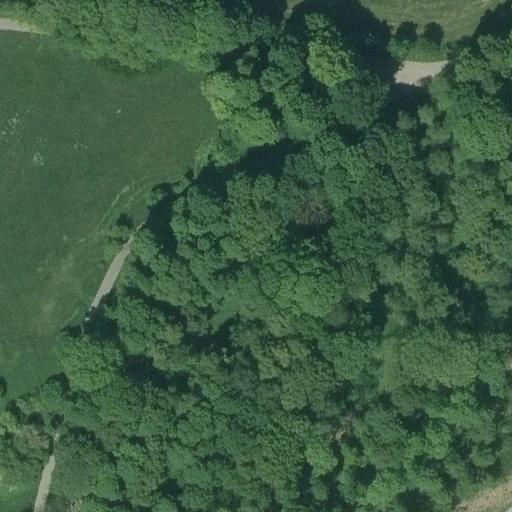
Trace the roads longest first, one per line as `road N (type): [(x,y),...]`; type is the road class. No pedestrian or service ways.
road 1 (track): [(38,511),(89,319),(120,257),(159,215),(438,74)]
road 2 (track): [(438,74),(0,22)]
